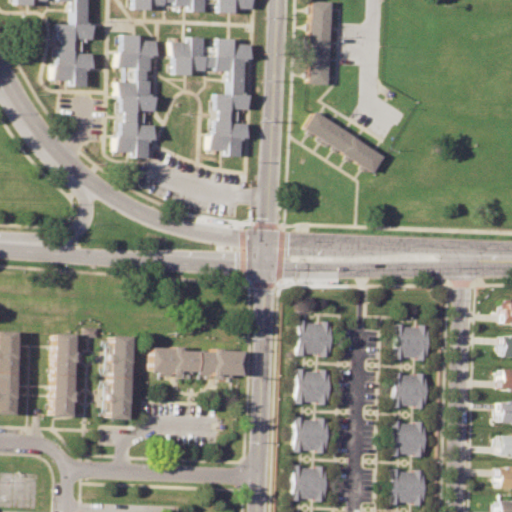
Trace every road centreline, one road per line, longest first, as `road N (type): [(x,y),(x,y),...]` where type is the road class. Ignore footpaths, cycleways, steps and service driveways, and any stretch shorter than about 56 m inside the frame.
road 1 (secondary): [(0,247),(264,266)]
road 2 (residential): [(462,255),(451,511)]
road 3 (residential): [(264,266),(255,511)]
road 4 (residential): [(274,0),(263,238)]
road 5 (tertiary): [(263,238),(159,221),(62,160)]
road 6 (tertiary): [(462,255),(428,244),(263,238)]
road 7 (secondary): [(264,266),(430,267),(462,255)]
road 8 (residential): [(65,467),(257,475)]
road 9 (tertiary): [(0,235),(56,236),(78,223),(81,201),(62,160)]
